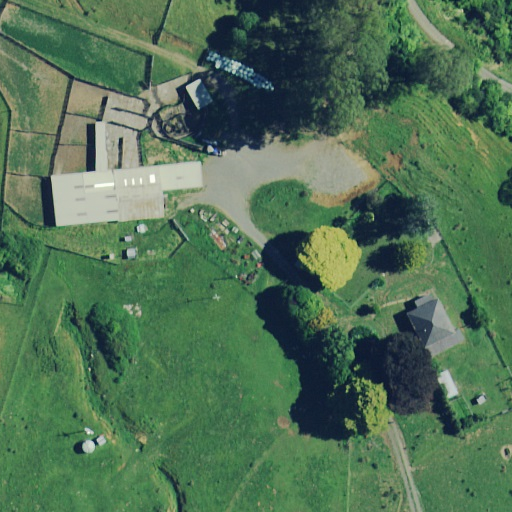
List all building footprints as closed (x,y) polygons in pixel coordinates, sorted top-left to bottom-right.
[(210,102),(199,81),(185,88),(196,110),(210,102)] [(196,129),(191,115),(182,118),(187,132),(196,129)] [(49,177),(54,226),(117,220),(163,216),(161,191),(200,187),(198,163),(158,166),(113,171),(109,171),(107,171),(102,123),(92,124),(96,172),(49,177)] [(453,333),(436,300),(406,316),(428,359),(462,341),(457,331),(453,333)] [(457,393),(447,371),(436,376),(446,398),(457,393)]
